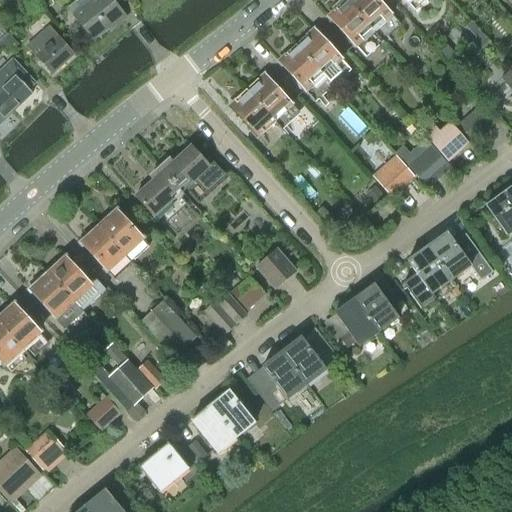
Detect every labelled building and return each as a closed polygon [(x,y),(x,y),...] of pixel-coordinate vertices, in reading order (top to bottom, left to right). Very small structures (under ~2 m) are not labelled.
[(53,4),(50,0),(36,0),(42,10),(53,4)] [(93,0),(73,17),(90,39),(120,15),(112,5),(117,0),(93,0)] [(344,0),(343,1),(373,33),(392,16),(377,0),(344,0)] [(373,33),(343,1),(325,18),(354,50),(373,33)] [(51,75),(72,56),(47,28),(26,47),(51,75)] [(307,33),(294,46),(331,86),(351,68),(315,30),(309,35),(307,33)] [(0,47),(7,54),(15,47),(5,36),(0,40),(0,47)] [(446,45),(439,51),(447,61),(454,54),(446,45)] [(313,104),(331,86),(294,46),(281,58),(283,60),(277,65),(313,104)] [(11,61),(0,71),(0,102),(7,110),(12,115),(33,95),(29,91),(35,85),(11,61)] [(511,91),(511,74),(509,71),(501,79),(511,91)] [(246,90),(275,123),(293,106),(266,76),(260,81),(258,79),(246,90)] [(275,123),(246,90),(234,101),(236,103),(230,108),(258,139),(275,123)] [(0,126),(12,115),(7,110),(0,102),(0,126)] [(472,143),(494,124),(478,106),(456,125),(472,143)] [(429,122),(419,130),(447,162),(448,161),(467,144),(468,143),(450,122),(445,127),(439,132),(429,122)] [(402,147),(395,153),(423,185),(447,164),(424,139),(408,153),(402,147)] [(171,158),(159,169),(180,193),(189,184),(190,185),(194,182),(207,195),(226,177),(209,159),(205,163),(191,146),(174,162),(171,158)] [(153,180),(135,196),(154,217),(174,200),(173,199),(180,193),(159,169),(150,177),(153,180)] [(377,172),(372,177),(390,198),(413,178),(405,169),(388,184),(377,172)] [(507,238),(511,234),(511,186),(485,207),(507,238)] [(384,199),(374,187),(365,195),(375,207),(384,199)] [(99,224),(125,254),(143,238),(118,211),(112,216),(110,214),(99,224)] [(125,254),(99,224),(86,236),(88,238),(82,243),(107,271),(125,254)] [(447,232),(426,247),(450,281),(470,266),(481,281),(492,273),(465,235),(454,243),(447,232)] [(511,242),(500,251),(511,267),(511,242)] [(415,274),(402,284),(420,309),(434,299),(431,294),(450,281),(426,247),(406,262),(415,274)] [(274,290),(277,288),(295,272),(276,250),(255,268),(274,290)] [(58,261),(47,271),(74,301),(77,298),(85,307),(99,295),(91,286),(91,285),(67,258),(61,264),(58,261)] [(74,301),(47,271),(34,283),(37,285),(31,290),(65,329),(80,316),(70,305),(74,301)] [(257,282),(239,299),(249,310),(267,293),(257,282)] [(353,299),(377,333),(398,318),(374,284),(353,299)] [(215,302),(235,324),(245,315),(225,293),(215,302)] [(377,333),(353,299),(333,314),(357,347),(377,333)] [(174,358),(189,344),(195,338),(162,302),(140,323),(174,358)] [(235,324),(215,302),(204,312),(223,334),(235,324)] [(0,314),(0,323),(22,349),(40,332),(16,305),(10,310),(8,307),(0,314)] [(22,349),(0,323),(0,362),(3,366),(22,349)] [(282,351),(307,384),(326,370),(301,337),(282,351)] [(122,408),(125,412),(151,391),(128,364),(110,379),(97,364),(99,361),(88,349),(78,358),(89,371),(122,408)] [(266,372),(249,384),(271,413),(308,385),(307,384),(282,351),(266,363),(265,362),(261,365),(262,366),(266,372)] [(154,391),(164,383),(147,363),(137,372),(154,391)] [(206,409),(232,440),(254,423),(228,391),(206,409)] [(99,431),(101,433),(115,419),(120,415),(119,413),(104,398),(85,416),(99,431)] [(232,440),(206,409),(189,422),(215,454),(232,440)] [(23,450),(45,477),(69,456),(47,430),(23,450)] [(159,495),(189,471),(167,444),(137,468),(159,495)] [(20,454),(0,472),(0,494),(8,503),(39,476),(20,454)] [(85,506),(90,511),(122,511),(105,490),(85,506)]
